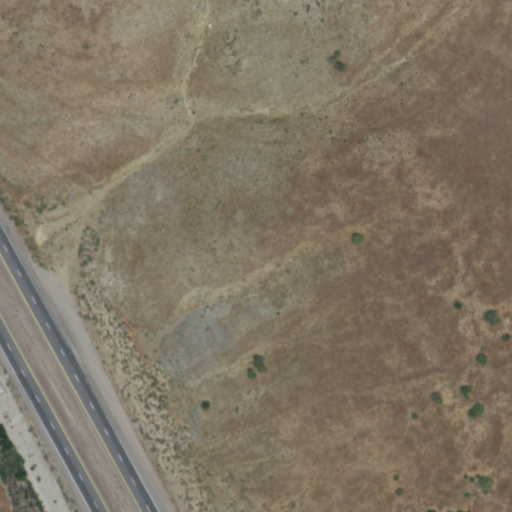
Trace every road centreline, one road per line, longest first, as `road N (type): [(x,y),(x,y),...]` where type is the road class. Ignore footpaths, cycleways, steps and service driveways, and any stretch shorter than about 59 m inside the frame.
road 1 (motorway): [(149,511),(0,239)]
road 2 (motorway): [(0,332),(100,511)]
